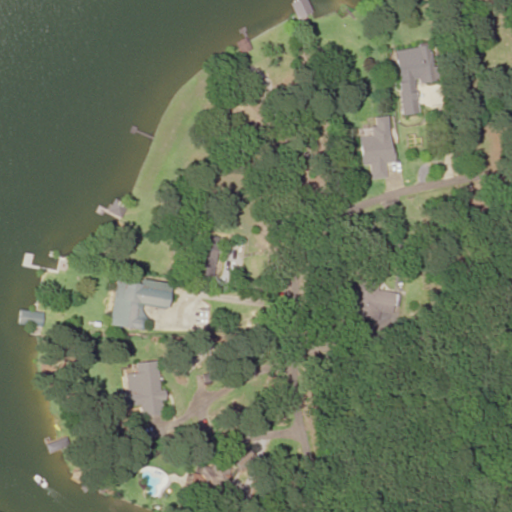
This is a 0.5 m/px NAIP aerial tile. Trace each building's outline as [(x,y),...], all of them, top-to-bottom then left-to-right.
[(296,18),(310,13),(305,0),(300,0),(291,3),(296,18)] [(428,46),(392,52),(402,116),(418,114),(414,85),(434,82),(428,46)] [(384,164),(390,163),(388,117),(372,118),(373,128),(369,128),(369,137),(357,138),(358,166),(368,166),(369,180),(385,179),(384,164)] [(217,237),(191,234),(187,261),(196,262),(194,276),(212,278),(217,237)] [(347,316),(375,322),(378,311),(391,314),(396,291),(355,282),(347,316)] [(116,327),(140,331),(143,306),(165,309),(167,291),(121,285),(116,327)] [(156,362),(134,364),(134,374),(123,375),(125,407),(139,406),(139,418),(160,416),(156,362)] [(204,497),(214,472),(196,465),(186,490),(204,497)]
